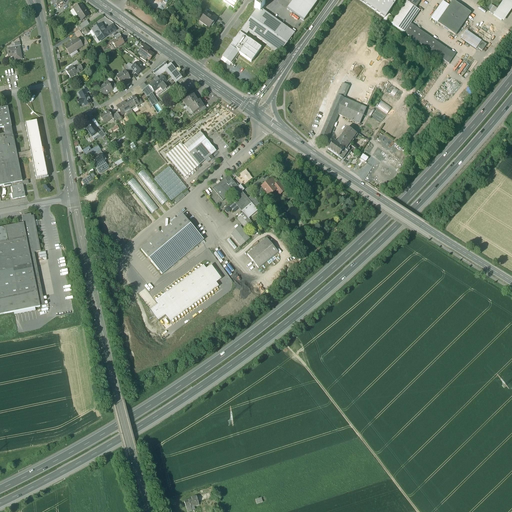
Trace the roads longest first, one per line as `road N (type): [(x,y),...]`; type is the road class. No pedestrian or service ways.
road 1 (motorway): [(511,86),(419,192),(292,308),(181,390),(0,494)]
road 2 (motorway): [(0,507),(186,400),(301,315),(428,199),(511,104)]
road 3 (unclassified): [(149,511),(98,326),(74,199)]
road 4 (secondary): [(285,133),(511,282)]
road 5 (track): [(420,511),(294,346)]
road 6 (residential): [(62,126),(143,79),(167,49)]
road 7 (unclassified): [(62,126),(34,1)]
